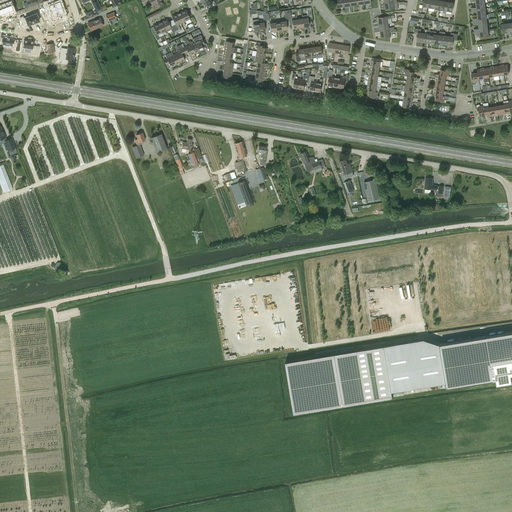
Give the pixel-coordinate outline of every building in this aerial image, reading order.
[(208,9),(213,7),(216,5),(213,0),(211,1),(210,0),(205,0),(202,2),(204,8),(207,6),(208,9)] [(336,0),(337,8),(344,7),(343,0),(336,0)] [(52,1),(46,3),(47,7),(49,6),(51,11),(62,7),(60,1),(53,4),(52,1)] [(100,8),(96,1),(92,3),(96,11),(100,8)] [(397,2),(384,3),(385,10),(394,9),(394,5),(397,4),(397,2)] [(448,2),(445,13),(446,11),(452,12),(454,3),(448,2)] [(10,3),(6,5),(9,14),(14,12),(10,3)] [(6,5),(1,7),(4,16),(9,14),(6,5)] [(53,17),(51,17),(52,21),(59,18),(58,15),(64,13),(62,7),(51,11),(53,17)] [(307,15),(302,16),(304,27),(309,26),(307,16),(310,16),(310,12),(309,8),(306,8),(307,15)] [(181,12),(187,24),(190,22),(190,21),(189,19),(190,18),(186,10),(181,12)] [(106,15),(108,21),(109,21),(116,18),(114,12),(106,15)] [(185,25),(187,24),(181,12),(177,14),(181,23),(183,22),(185,25)] [(23,16),(20,17),(22,24),(26,23),(27,22),(28,25),(39,21),(36,13),(24,18),(23,16)] [(181,23),(177,14),(172,16),(173,19),(171,21),(176,31),(180,28),(178,24),(181,23)] [(298,28),(297,19),(296,16),(291,17),(291,19),(288,19),(289,24),(292,24),(293,29),(298,28)] [(379,25),(388,24),(387,19),(391,18),(390,16),(378,18),(379,25)] [(100,18),(88,23),(91,31),(103,26),(100,18)] [(162,21),(167,30),(170,28),(173,32),(176,31),(171,21),(168,22),(167,19),(162,21)] [(60,20),(55,22),(57,26),(55,27),(57,32),(59,31),(60,32),(64,31),(64,30),(70,28),(68,22),(61,24),(60,20)] [(158,23),(162,32),(164,31),(166,34),(168,33),(166,30),(167,30),(162,21),(158,23)] [(158,34),(162,32),(158,23),(153,25),(153,26),(150,28),(153,35),(154,34),(157,40),(160,38),(158,34)] [(506,35),(508,35),(506,23),(500,25),(502,33),(505,33),(506,35)] [(379,25),(380,32),(394,30),(394,27),(388,28),(388,24),(379,25)] [(396,29),(394,30),(380,32),(381,39),(390,37),(389,33),(396,32),(396,29)] [(423,42),(424,33),(421,33),(421,29),(414,29),(414,34),(417,34),(416,41),(423,42)] [(451,36),(448,36),(447,45),(453,45),(453,40),(457,40),(457,34),(451,33),(451,36)] [(194,42),(199,51),(204,49),(202,46),(205,44),(202,38),(200,35),(193,39),(194,42)] [(3,37),(2,45),(9,46),(8,49),(20,51),(21,42),(17,42),(14,42),(15,39),(3,37)] [(34,41),(24,40),(22,48),(30,49),(29,54),(38,55),(39,46),(34,45),(34,41)] [(199,51),(194,42),(192,43),(190,41),(188,42),(190,44),(194,53),(199,51)] [(329,43),(327,52),(332,53),(331,56),(334,56),(334,53),(336,44),(329,43)] [(41,48),(39,61),(48,62),(49,54),(57,55),(58,50),(57,49),(58,46),(47,44),(46,47),(45,46),(44,49),(41,48)] [(178,52),(176,53),(180,63),(185,60),(183,55),(185,54),(182,48),(181,44),(177,46),(177,50),(178,52)] [(182,48),(185,54),(188,53),(190,56),(194,53),(190,44),(185,47),(185,46),(184,47),(182,48)] [(342,45),(336,44),(334,53),(339,54),(338,57),(340,58),(342,45)] [(342,45),(340,58),(343,58),(344,54),(348,55),(349,47),(342,45)] [(321,46),(315,47),(317,58),(318,62),(321,62),(320,58),(323,57),(323,58),(326,57),(325,48),(323,49),(321,47),(321,46)] [(67,48),(61,47),(59,60),(66,61),(66,60),(74,61),(76,48),(67,47),(67,48)] [(300,61),(306,60),(304,49),(298,50),(299,53),(296,54),(297,62),(300,61)] [(171,67),(176,65),(170,53),(165,55),(166,58),(164,59),(166,65),(169,64),(171,67)] [(170,53),(176,65),(180,63),(176,53),(171,56),(170,53)] [(444,75),(446,76),(449,76),(449,72),(451,73),(451,69),(442,68),(442,69),(440,69),(440,74),(444,75)] [(328,86),(333,87),(335,77),(332,77),(332,71),(332,70),(329,69),(329,71),(327,71),(326,78),(329,79),(328,86)] [(405,76),(407,76),(414,77),(414,72),(413,72),(413,70),(404,69),(403,72),(405,73),(405,76)] [(228,73),(223,72),(222,77),(223,77),(223,78),(232,80),(233,77),(231,77),(231,75),(232,73),(228,73)] [(477,72),(472,73),(472,75),(471,75),(473,84),(476,84),(475,82),(479,81),(479,78),(478,72),(477,72)] [(293,88),(298,89),(300,79),(297,79),(297,77),(295,76),(296,74),(292,73),(291,80),(294,80),(293,88)] [(303,80),(300,79),(298,89),(304,90),(305,82),(308,83),(309,76),(303,75),(303,80)] [(343,79),(340,78),(338,88),(344,89),(345,81),(348,82),(349,75),(345,75),(345,76),(343,76),(343,79)] [(370,96),(370,98),(379,99),(379,96),(377,95),(378,92),(375,91),(373,91),(369,91),(368,96),(370,96)] [(437,100),(437,101),(446,103),(446,100),(445,99),(445,96),(443,95),(436,95),(436,100),(437,100)] [(411,108),(412,103),(403,101),(402,106),(400,106),(400,109),(407,110),(407,107),(411,108)] [(479,115),(484,114),(484,108),(483,105),(480,106),(479,104),(476,105),(478,114),(479,114),(479,115)] [(0,126),(0,139),(2,139),(3,141),(5,141),(8,151),(15,148),(12,138),(7,140),(6,138),(4,133),(3,133),(0,126)] [(142,133),(136,135),(138,139),(135,140),(137,145),(132,147),(136,158),(143,155),(139,142),(145,140),(142,133)] [(161,134),(151,138),(157,152),(167,148),(161,134)] [(182,142),(182,149),(185,149),(185,152),(188,153),(189,150),(191,150),(192,147),(193,147),(193,144),(191,143),(192,140),(187,139),(187,143),(182,142)] [(242,141),(238,142),(243,157),(246,156),(242,141)] [(238,142),(234,144),(238,158),(243,157),(238,142)] [(260,161),(259,165),(265,166),(265,162),(267,153),(265,153),(266,147),(258,146),(257,154),(261,155),(260,161)] [(306,151),(300,154),(301,157),(300,158),(301,161),(303,161),(307,170),(309,171),(322,167),(319,160),(311,164),(306,151)] [(193,169),(198,167),(197,163),(193,152),(188,154),(192,165),(193,169)] [(238,158),(237,159),(238,162),(235,162),(238,172),(246,170),(243,157),(238,158)] [(183,168),(179,158),(175,160),(179,170),(183,168)] [(339,161),(344,174),(352,171),(351,167),(349,168),(346,159),(339,161)] [(0,165),(0,184),(3,192),(13,189),(4,164),(0,165)] [(424,189),(435,190),(434,196),(442,197),(442,193),(443,186),(439,185),(439,186),(437,186),(433,185),(433,184),(432,184),(432,178),(425,178),(424,189)] [(364,182),(368,202),(380,199),(376,179),(364,182)] [(244,180),(237,182),(246,206),(253,203),(244,180)] [(350,180),(344,182),(347,193),(354,191),(350,180)] [(511,332),(439,344),(446,388),(496,379),(497,384),(511,381),(511,332)] [(374,347),(285,362),(294,415),(390,397),(387,375),(379,376),(374,347)]
